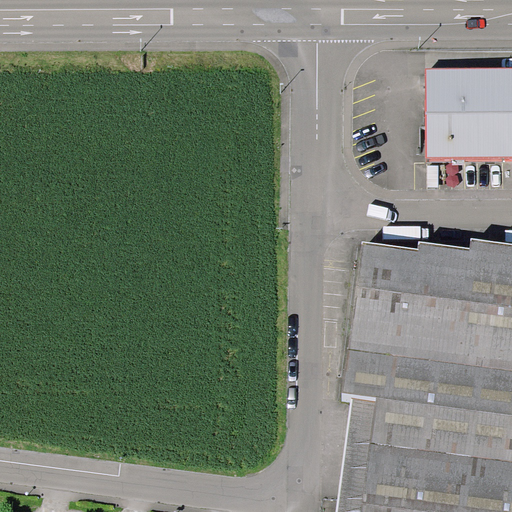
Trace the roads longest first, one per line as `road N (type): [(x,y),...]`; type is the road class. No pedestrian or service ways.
road 1 (unclassified): [(0,468),(235,498),(275,493),(302,465),(310,202)]
road 2 (tertiary): [(0,15),(323,13)]
road 3 (unclassified): [(310,202),(511,207)]
road 4 (unclassified): [(323,13),(310,202)]
road 5 (tertiary): [(323,13),(511,10)]
